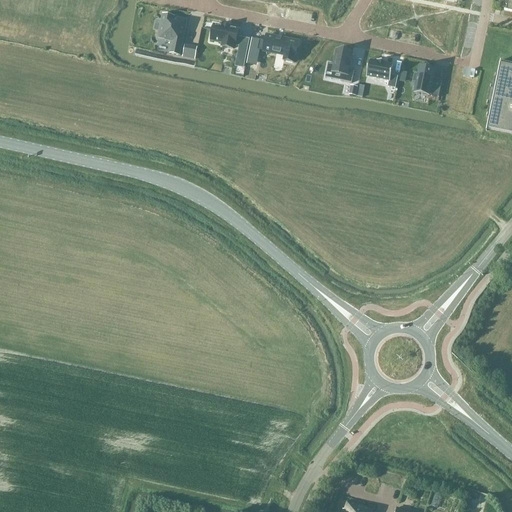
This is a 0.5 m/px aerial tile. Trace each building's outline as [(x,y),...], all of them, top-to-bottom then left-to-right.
[(163,17),(158,40),(165,41),(164,42),(172,44),(170,56),(180,58),(187,22),(174,20),(175,19),(163,17)] [(211,41),(210,41),(222,43),(221,47),(233,49),(234,46),(239,47),(235,67),(243,69),(246,52),(249,39),(237,37),(238,30),(214,25),(211,41)] [(294,63),(298,43),(266,36),(263,52),(284,56),(283,61),(294,63)] [(252,39),(249,49),(258,51),(260,42),(260,40),(252,39)] [(328,63),(326,71),(341,74),(340,81),(351,84),(354,70),(348,69),(351,54),(337,51),(334,65),(328,63)] [(377,63),(369,61),(366,77),(389,81),(388,87),(395,89),(397,77),(391,76),(393,66),(385,64),(385,62),(377,61),(377,63)] [(489,115),(486,128),(511,133),(511,65),(499,63),(496,78),(494,77),(492,89),(489,88),(486,102),(489,103),(486,114),(489,115)] [(414,74),(413,82),(416,83),(414,93),(439,98),(442,82),(432,80),(434,70),(419,67),(418,75),(414,74)] [(328,511),(357,511),(358,508),(333,503),(331,510),(329,509),(328,511)]
